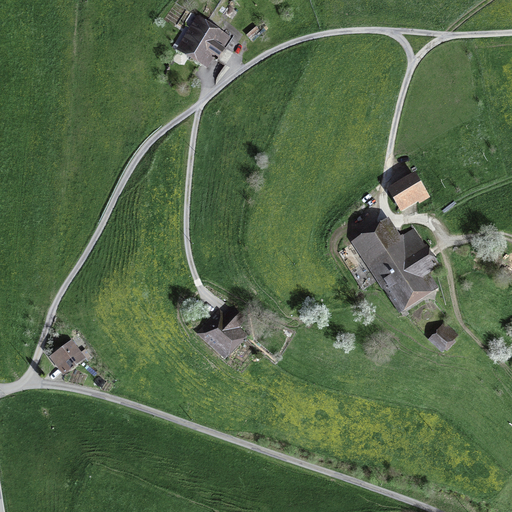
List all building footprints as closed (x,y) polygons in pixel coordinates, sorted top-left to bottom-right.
[(180,45),(209,63),(215,54),(219,56),(217,59),(225,65),(226,65),(233,53),(225,47),(224,46),(230,37),(198,17),(180,45)] [(251,40),(261,32),(256,27),(247,35),(251,40)] [(467,127),(424,153),(445,187),(488,162),(467,127)] [(428,198),(424,192),(414,175),(390,189),(401,207),(416,197),(420,203),(428,198)] [(379,280),(397,307),(433,283),(434,282),(428,273),(438,266),(414,229),(396,241),(384,223),(355,242),(339,253),(363,290),(379,280)] [(226,316),(237,326),(246,316),(235,306),(226,316)] [(199,333),(223,355),(241,336),(234,330),(217,314),(199,333)] [(447,325),(441,332),(439,330),(429,340),(442,352),(445,348),(447,351),(455,342),(451,338),(456,334),(447,325)] [(55,354),(52,356),(58,365),(65,373),(85,358),(72,341),(55,354)]
